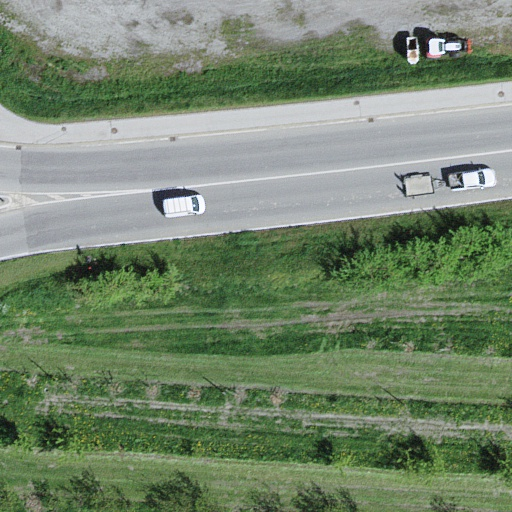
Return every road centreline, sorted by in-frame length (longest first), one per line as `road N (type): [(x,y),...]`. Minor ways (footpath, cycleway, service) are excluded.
road 1 (tertiary): [(149,190),(511,150)]
road 2 (tertiary): [(0,229),(149,190)]
road 3 (tertiary): [(149,190),(0,177)]
